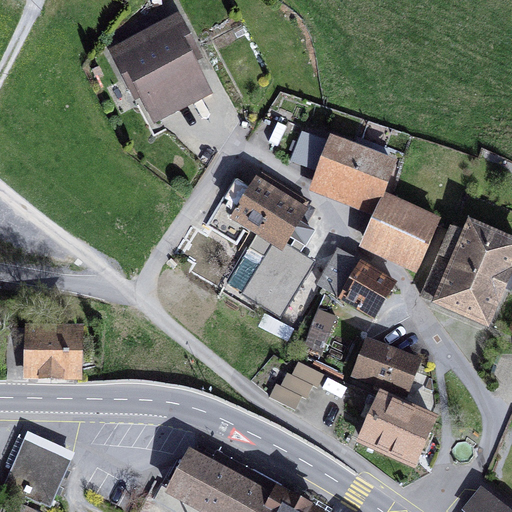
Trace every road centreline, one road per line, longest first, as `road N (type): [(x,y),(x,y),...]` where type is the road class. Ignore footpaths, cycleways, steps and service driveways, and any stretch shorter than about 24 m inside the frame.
road 1 (residential): [(358,494),(371,474),(273,411),(153,312),(146,295),(158,255),(234,144),(310,188),(350,243),(403,282),(486,400),(498,426),(481,465),(413,511)]
road 2 (primary): [(358,494),(203,412),(139,399),(0,397)]
